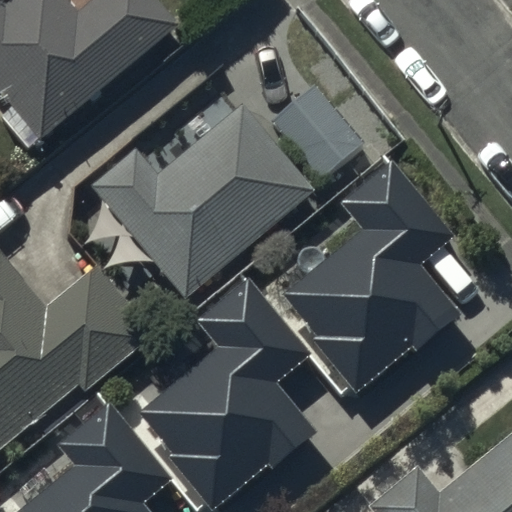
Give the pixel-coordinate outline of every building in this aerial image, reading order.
[(0,3),(0,96),(10,108),(0,117),(0,120),(20,143),(32,134),(38,140),(175,24),(154,0),(86,0),(73,11),(63,0),(8,0),(2,6),(0,3)] [(311,86),(269,118),(316,180),(358,148),(311,86)] [(311,191),(237,106),(156,176),(132,148),(87,187),(185,300),(311,191)] [(0,445),(74,384),(81,393),(148,339),(92,271),(44,311),(0,257),(0,445)] [(246,303),(199,341),(299,463),(473,321),(432,271),(395,302),(360,259),(270,332),(246,303)] [(211,385),(167,333),(165,330),(79,403),(126,458),(211,385)] [(511,511),(511,432),(435,494),(416,470),(367,509),(369,511),(511,511)]
